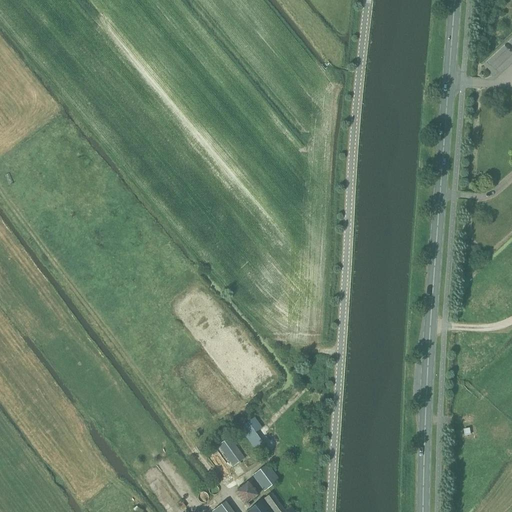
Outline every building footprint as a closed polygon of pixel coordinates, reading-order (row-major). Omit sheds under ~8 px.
[(262,459),(271,453),(255,433),(262,428),(254,417),(240,428),(262,459)] [(242,463),(245,461),(244,459),(245,458),(230,437),(218,445),(233,467),(241,461),(242,463)] [(252,475),(264,491),(280,479),(267,464),(252,475)] [(270,511),(262,500),(247,511),(293,511),(290,506),(285,510),(272,493),(264,499),(273,511),(270,511)] [(233,511),(225,501),(212,511),(233,511)]
